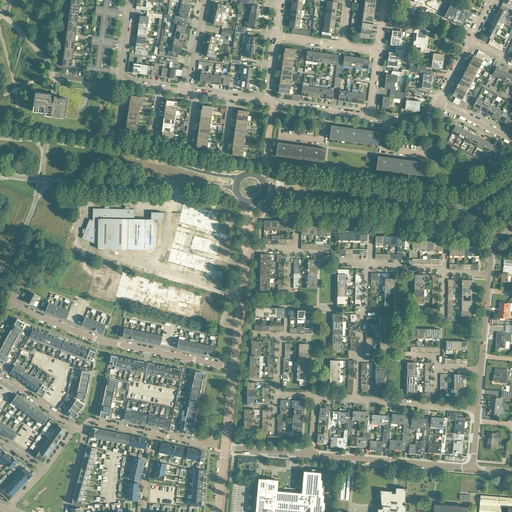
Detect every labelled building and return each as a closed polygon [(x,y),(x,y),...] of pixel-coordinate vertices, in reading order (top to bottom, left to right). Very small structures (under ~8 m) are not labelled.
[(109,7),(110,0),(103,0),(103,6),(96,5),(95,11),(118,13),(118,8),(109,7)] [(143,0),(147,0),(146,7),(142,6),(136,5),(136,9),(147,10),(147,11),(148,11),(149,7),(149,4),(150,1),(149,0),(143,0)] [(251,8),(250,12),(258,13),(259,6),(251,5),(251,0),(239,0),(240,1),(248,3),(248,5),(247,7),(251,8)] [(511,0),(504,0),(504,2),(502,5),(511,9),(511,6),(511,0)] [(225,12),(226,9),(227,6),(225,5),(216,3),(215,8),(214,8),(214,10),(225,12)] [(467,18),(470,13),(459,7),(457,6),(451,3),(444,17),(462,26),(464,22),(466,23),(468,19),(467,18)] [(80,5),(76,5),(70,4),(69,13),(78,14),(80,5)] [(500,8),(498,13),(505,17),(509,19),(511,17),(507,15),(508,12),(510,9),(511,10),(511,9),(502,5),(501,8),(500,8)] [(175,16),(174,20),(181,21),(182,17),(187,18),(188,18),(187,18),(189,11),(180,9),(179,13),(176,13),(175,16)] [(224,19),(224,15),(225,12),(214,10),(213,17),(220,18),(224,19)] [(118,13),(95,11),(95,15),(101,16),(100,26),(106,27),(108,17),(117,18),(118,13)] [(148,11),(147,11),(146,16),(140,15),(140,16),(139,23),(148,24),(152,24),(153,14),(153,11),(148,11)] [(68,22),(73,23),(77,23),(78,14),(69,13),(68,22)] [(498,13),(495,19),(502,23),(506,25),(509,19),(505,17),(498,13)] [(213,17),(211,23),(222,26),(223,23),(224,19),(220,18),(213,17)] [(245,22),(245,25),(256,26),(257,21),(257,20),(246,18),(246,19),(249,19),(249,22),(245,22)] [(495,19),(492,24),(499,28),(502,23),(495,19)] [(174,20),(172,30),(176,31),(184,33),(185,26),(186,27),(186,26),(185,26),(186,22),(181,21),(174,20)] [(76,32),(77,23),(73,23),(68,22),(67,31),(76,32)] [(139,23),(138,30),(147,31),(151,31),(151,28),(147,28),(148,24),(139,23)] [(492,24),(489,30),(497,34),(499,28),(492,24)] [(114,43),(114,38),(105,37),(106,27),(100,26),(99,36),(92,35),(91,40),(114,43)] [(358,38),(368,39),(368,34),(371,35),(372,30),(361,29),(360,33),(359,33),(358,38)] [(147,31),(138,30),(138,36),(146,37),(150,38),(150,35),(146,35),(147,31)] [(172,33),(171,37),(174,37),(183,39),(184,33),(176,31),(172,30),(172,33)] [(392,30),(391,38),(401,39),(401,35),(403,35),(403,32),(392,30)] [(427,48),(429,32),(424,31),(424,32),(420,31),(420,30),(414,30),(414,33),(417,33),(416,41),(413,41),(413,46),(421,47),(427,48)] [(493,40),(494,40),(497,34),(489,30),(486,36),(491,39),(493,40)] [(66,40),(71,40),(75,41),(76,32),(67,31),(66,40)] [(436,36),(441,37),(440,46),(443,50),(449,50),(449,48),(451,48),(453,48),(453,41),(452,41),(452,39),(453,39),(448,38),(448,34),(436,33),(436,36)] [(207,42),(218,45),(218,44),(220,38),(209,35),(208,40),(207,40),(207,42)] [(243,42),(254,44),(254,42),(255,37),(244,35),(243,42)] [(137,43),(145,44),(149,45),(149,41),(146,41),(146,37),(138,36),(137,43)] [(174,40),(173,44),(181,46),(183,39),(174,37),(171,37),(170,39),(174,40)] [(396,46),(396,49),(410,51),(410,48),(403,47),(402,43),(400,43),(401,39),(391,38),(390,45),(396,46)] [(74,50),(75,41),(71,40),(66,40),(64,49),(74,50)] [(96,55),(102,56),(104,47),(113,48),(114,43),(91,40),(91,45),(97,46),(96,55)] [(218,45),(207,42),(206,49),(214,51),(215,47),(218,47),(218,45)] [(242,49),(245,50),(253,51),(254,44),(243,42),(242,49)] [(145,44),(137,43),(136,49),(135,49),(136,50),(135,53),(130,53),(142,55),(147,55),(147,54),(148,53),(148,51),(148,49),(145,48),(145,44)] [(168,50),(167,56),(178,57),(178,53),(181,53),(180,53),(181,46),(173,44),(169,43),(169,46),(172,47),(171,51),(168,50)] [(63,58),(68,58),(72,59),(74,50),(64,49),(63,58)] [(215,61),(215,58),(216,58),(216,55),(213,54),(214,54),(215,52),(214,51),(206,49),(204,55),(210,57),(210,61),(215,61)] [(389,52),(388,59),(398,61),(400,61),(400,57),(402,55),(403,54),(404,54),(404,53),(409,54),(410,51),(396,49),(395,53),(389,52)] [(137,57),(136,64),(134,63),(133,72),(139,73),(140,73),(141,64),(142,57),(142,55),(130,53),(129,56),(135,57),(137,57)] [(432,60),(443,61),(443,58),(444,58),(444,57),(444,55),(431,53),(430,56),(433,56),(432,60)] [(330,64),(337,65),(335,78),(338,78),(341,58),(338,57),(338,55),(332,54),(330,64)] [(88,65),(87,70),(110,73),(110,68),(101,66),(102,56),(96,55),(95,65),(88,65)] [(483,60),(479,58),(476,56),(474,55),(472,59),(482,64),(484,60),(483,60)] [(338,78),(341,78),(343,66),(344,66),(349,66),(350,57),(344,56),(344,57),(344,58),(341,58),(338,78)] [(62,66),(65,67),(71,68),(72,60),(72,59),(68,58),(63,58),(62,66)] [(372,69),(373,63),(369,62),(369,59),(363,58),(361,68),(368,69),(368,68),(372,69)] [(397,65),(398,61),(388,59),(387,67),(398,68),(399,65),(398,65),(397,65)] [(480,68),(482,64),(472,59),(470,63),(480,68)] [(429,67),(442,69),(442,67),(443,67),(443,66),(442,66),(443,61),(432,60),(431,64),(429,64),(429,67)] [(141,64),(140,73),(146,74),(148,65),(148,62),(145,61),(145,65),(141,64)] [(153,74),(157,75),(159,63),(152,62),(151,66),(148,65),(146,74),(153,75),(153,74)] [(157,75),(157,76),(157,75),(161,76),(168,77),(169,68),(165,68),(165,64),(159,63),(157,75)] [(478,72),(480,68),(470,63),(468,67),(478,72)] [(168,77),(175,78),(175,75),(181,76),(182,70),(172,69),(172,65),(170,65),(169,68),(168,77)] [(242,70),(241,74),(249,75),(250,68),(239,66),(239,69),(242,70)] [(476,76),(478,72),(468,67),(466,71),(476,76)] [(503,70),(497,67),(493,75),(499,78),(503,70)] [(499,78),(504,81),(508,73),(503,70),(499,78)] [(206,82),(208,75),(207,75),(208,71),(201,71),(200,76),(200,81),(205,82),(205,83),(206,83),(206,82)] [(473,80),(476,76),(466,71),(464,75),(473,80)] [(221,73),(218,73),(215,72),(214,76),(213,83),(220,84),(221,78),(224,78),(223,85),(229,85),(230,79),(229,78),(229,76),(227,76),(227,75),(221,74),(221,73)] [(240,80),(249,82),(249,81),(249,75),(241,74),(238,73),(237,80),(238,80),(240,80)] [(386,74),(385,81),(395,82),(396,83),(397,79),(397,75),(392,75),(386,74)] [(423,81),(432,83),(433,75),(422,74),(422,77),(423,77),(423,81)] [(471,84),(473,80),(464,75),(461,79),(471,84)] [(230,79),(229,85),(228,90),(241,92),(242,89),(241,89),(241,87),(248,88),(248,86),(249,82),(240,80),(240,84),(237,84),(237,86),(232,86),(232,85),(233,79),(232,79),(230,79)] [(469,88),(471,84),(461,79),(459,83),(469,88)] [(395,82),(385,81),(384,88),(390,89),(396,90),(396,87),(394,87),(395,82)] [(420,88),(431,90),(432,83),(423,81),(422,85),(421,85),(420,88)] [(467,92),(469,88),(459,83),(457,87),(467,92)] [(84,103),(84,102),(86,89),(60,86),(59,98),(57,97),(54,96),(54,97),(51,97),(51,94),(33,91),(31,111),(43,113),(43,112),(45,112),(44,115),(45,115),(44,115),(64,118),(77,119),(78,111),(78,109),(79,106),(80,106),(81,106),(82,105),(83,105),(83,104),(84,104),(84,103)] [(465,96),(467,92),(457,87),(455,91),(465,96)] [(467,97),(465,96),(455,91),(453,95),(456,97),(459,98),(462,100),(464,101),(465,102),(467,97)] [(403,93),(403,95),(402,99),(402,103),(405,103),(405,109),(412,110),(413,101),(409,100),(409,98),(406,98),(405,98),(406,93),(403,93)] [(390,97),(389,97),(383,96),(382,106),(389,107),(393,108),(393,107),(392,107),(393,99),(390,98),(390,97)] [(478,98),(474,106),(475,106),(474,107),(477,109),(477,108),(480,109),(484,102),(478,98)] [(413,101),(412,110),(419,111),(420,100),(417,100),(417,101),(413,101)] [(487,113),(491,105),(491,104),(485,101),(484,102),(480,109),(487,113)] [(487,113),(493,116),(497,108),(491,105),(487,113)] [(493,116),(499,119),(503,112),(497,108),(493,116)] [(503,112),(499,119),(505,122),(509,115),(511,112),(504,109),(503,112)] [(347,127),(344,127),(342,127),(340,126),(331,125),(329,139),(330,138),(334,138),(334,139),(340,140),(341,139),(345,140),(347,127)] [(456,126),(452,133),(456,135),(455,137),(458,138),(459,137),(458,136),(462,129),(456,126)] [(358,129),(355,128),(350,128),(347,127),(345,140),(345,141),(346,141),(346,140),(350,140),(350,142),(356,142),(357,141),(361,142),(361,143),(363,129),(358,129)] [(372,131),(363,129),(361,143),(362,143),(362,142),(366,143),(366,144),(372,145),(373,143),(377,144),(377,145),(378,146),(380,132),(374,131),(372,131)] [(468,132),(462,129),(458,136),(459,137),(464,140),(468,132)] [(464,140),(471,143),(475,135),(468,132),(464,140)] [(481,138),(475,135),(471,143),(477,146),(481,138)] [(477,146),(483,150),(487,142),(481,138),(477,146)] [(277,146),(275,156),(276,156),(276,155),(281,155),(281,156),(287,157),(287,156),(292,157),(293,144),(277,142),(277,146)] [(494,145),(487,142),(483,150),(482,152),(485,153),(486,151),(489,153),(494,145)] [(308,160),(309,146),(293,144),(292,157),(291,158),(292,158),(292,157),(297,157),(297,158),(303,159),(303,158),(308,159),(308,160)] [(494,144),(494,145),(489,153),(493,155),(493,157),(495,158),(497,153),(498,153),(498,154),(499,152),(499,151),(498,151),(500,148),(496,146),(496,145),(494,144)] [(324,162),(326,149),(309,146),(308,160),(308,159),(313,160),(313,161),(319,162),(319,160),(324,161),(324,162)] [(377,160),(376,170),(376,168),(381,169),(381,170),(387,171),(387,170),(392,170),(392,172),(394,158),(378,156),(377,160)] [(410,160),(394,158),(392,172),(392,170),(397,171),(397,172),(403,173),(403,172),(408,173),(408,174),(410,160)] [(426,162),(410,160),(408,174),(408,173),(413,173),(413,174),(419,175),(419,174),(424,175),(424,176),(426,167),(426,162)] [(181,203),(168,262),(204,270),(203,276),(221,280),(222,272),(213,269),(219,242),(210,240),(211,237),(209,236),(209,235),(226,239),(229,227),(218,225),(221,212),(181,203)] [(163,220),(163,212),(151,212),(151,219),(133,219),(134,210),(129,210),(130,208),(126,206),(124,210),(109,209),(109,207),(105,206),(104,209),(93,208),(93,220),(89,219),(86,229),(83,229),(82,233),(84,233),(82,238),(98,244),(98,249),(157,250),(157,220),(163,220)] [(397,236),(397,246),(404,246),(409,246),(409,241),(404,241),(405,236),(397,236)] [(502,273),(501,282),(508,283),(508,282),(511,282),(511,276),(511,275),(511,267),(504,267),(503,271),(504,271),(504,273),(502,273)] [(338,269),(338,274),(337,274),(337,282),(347,282),(347,275),(348,275),(348,274),(348,270),(338,269)] [(385,286),(394,286),(394,273),(385,273),(385,286)] [(201,304),(203,294),(121,274),(115,296),(143,303),(142,305),(198,319),(202,304),(201,304)] [(36,300),(38,295),(30,291),(28,296),(36,300)] [(36,300),(28,296),(25,301),(33,305),(36,300)] [(510,303),(507,303),(506,302),(506,303),(505,303),(505,302),(501,302),(500,307),(501,307),(500,311),(499,311),(498,317),(509,318),(510,303)] [(50,313),(54,305),(48,303),(45,311),(50,313)] [(55,315),(59,307),(54,305),(50,313),(55,315)] [(59,307),(55,315),(61,317),(64,309),(59,307)] [(66,319),(69,311),(64,309),(61,317),(66,319)] [(471,316),(471,309),(461,309),(461,316),(461,320),(468,321),(468,316),(469,316),(471,316)] [(82,325),(87,327),(90,319),(85,317),(82,325)] [(15,323),(14,324),(22,329),(22,328),(25,323),(22,321),(17,319),(15,323)] [(92,329),(95,321),(90,319),(87,327),(92,329)] [(95,321),(92,329),(97,331),(100,323),(95,321)] [(100,323),(97,331),(102,333),(106,325),(100,323)] [(24,330),(22,328),(22,329),(14,324),(11,329),(21,334),(24,330)] [(34,341),(38,330),(33,328),(28,339),(34,341)] [(11,329),(9,333),(19,339),(21,334),(11,329)] [(43,332),(38,330),(34,341),(39,343),(43,332)] [(39,343),(44,345),(48,334),(43,332),(39,343)] [(496,346),(496,347),(498,347),(498,348),(500,348),(509,348),(510,342),(511,342),(511,334),(497,332),(496,338),(498,338),(498,340),(497,340),(496,346)] [(19,339),(9,333),(6,338),(14,342),(14,343),(16,344),(19,339)] [(49,346),(53,336),(48,334),(44,345),(49,346)] [(49,346),(54,348),(58,338),(53,336),(49,346)] [(59,350),(63,340),(58,337),(58,338),(54,348),(59,350)] [(12,347),(14,343),(14,342),(6,338),(3,343),(4,343),(12,347)] [(69,342),(64,340),(60,351),(66,353),(70,342),(69,342)] [(71,355),(72,353),(71,353),(75,344),(70,342),(66,353),(71,355)] [(4,343),(1,347),(10,353),(13,348),(12,347),(4,343)] [(71,353),(72,353),(76,354),(79,346),(75,344),(71,353)] [(75,357),(80,359),(85,348),(79,346),(76,354),(75,357)] [(10,353),(1,347),(0,349),(0,352),(8,357),(10,353)] [(85,348),(80,359),(85,361),(90,350),(89,350),(85,348)] [(91,350),(90,350),(85,361),(91,363),(93,358),(95,352),(91,350)] [(9,357),(8,357),(0,352),(0,358),(5,361),(5,362),(6,363),(9,357)] [(11,371),(10,373),(14,376),(15,376),(22,367),(17,363),(15,362),(13,365),(14,366),(11,371)] [(170,367),(164,366),(162,375),(162,377),(167,379),(170,367)] [(25,372),(26,370),(22,367),(15,376),(19,379),(25,372)] [(495,374),(494,374),(493,381),(500,382),(500,383),(507,383),(508,375),(507,375),(508,369),(495,368),(495,374)] [(29,375),(25,372),(19,379),(24,382),(29,375)] [(306,380),(306,373),(297,372),(297,380),(299,380),(299,385),(306,385),(306,384),(306,380)] [(34,377),(30,374),(29,375),(24,382),(28,385),(34,377)] [(35,376),(34,377),(28,385),(33,388),(39,379),(35,376)] [(385,385),(385,378),(375,378),(375,385),(374,385),(374,390),(383,390),(384,390),(384,385),(385,385)] [(43,383),(44,382),(39,379),(33,388),(37,391),(37,392),(43,383)] [(43,383),(37,392),(42,395),(45,390),(48,387),(43,383)] [(416,391),(416,384),(407,384),(406,396),(413,396),(417,396),(417,391),(416,391)] [(77,392),(75,391),(74,397),(85,399),(86,394),(77,392)] [(191,393),(188,392),(187,398),(199,400),(200,395),(191,393)] [(11,402),(16,405),(21,398),(16,395),(11,402)] [(25,401),(21,398),(16,405),(20,408),(25,401)] [(71,402),(81,409),(84,404),(74,398),(71,402)] [(501,398),(491,398),(490,412),(498,413),(499,405),(501,405),(501,398)] [(30,404),(25,401),(20,408),(25,412),(30,404)] [(68,407),(77,413),(81,409),(71,402),(68,407)] [(30,404),(25,412),(29,415),(34,407),(30,404)] [(101,410),(101,411),(112,414),(113,407),(111,407),(102,405),(101,410)] [(39,411),(34,407),(29,415),(34,418),(39,411)] [(77,413),(68,407),(65,412),(70,415),(74,418),(77,414),(77,413)] [(325,426),(328,426),(329,411),(327,411),(327,414),(326,414),(326,407),(326,408),(320,408),(319,416),(319,417),(325,418),(325,426)] [(129,421),(135,422),(137,412),(137,410),(132,409),(131,412),(129,421)] [(352,420),(358,420),(359,411),(353,410),(353,409),(352,416),(349,416),(349,414),(348,418),(348,428),(351,428),(352,420)] [(195,418),(196,413),(187,411),(185,410),(184,416),(186,416),(186,417),(195,418)] [(332,421),(338,421),(339,412),(333,411),(333,410),(332,417),(329,417),(329,412),(329,411),(328,426),(328,428),(331,429),(332,421)] [(364,429),(367,429),(368,420),(369,416),(368,416),(368,417),(365,417),(365,410),(365,411),(359,411),(358,420),(364,421),(364,429)] [(43,414),(39,411),(34,418),(38,421),(43,414)] [(338,421),(338,423),(344,423),(344,430),(347,430),(348,428),(348,418),(345,418),(345,411),(345,412),(344,412),(339,412),(338,421)] [(147,424),(152,425),(154,416),(155,414),(149,413),(147,424)] [(391,423),(397,424),(398,414),(392,414),(392,413),(391,419),(388,419),(388,417),(387,431),(391,431),(391,423)] [(43,414),(38,421),(42,424),(48,417),(43,414)] [(378,425),(378,415),(372,415),(373,414),(372,414),(371,420),(368,420),(367,429),(367,432),(371,432),(371,424),(378,425)] [(404,415),(398,414),(397,424),(403,424),(402,432),(406,433),(408,415),(405,414),(405,420),(404,420),(404,414),(404,415)] [(384,416),(378,415),(378,425),(384,425),(383,433),(387,434),(387,431),(388,417),(387,421),(384,421),(384,415),(384,416)] [(408,419),(408,415),(406,433),(406,435),(410,436),(411,427),(417,428),(417,418),(412,418),(412,417),(411,417),(411,423),(407,423),(408,419)] [(427,425),(426,435),(430,435),(431,427),(436,427),(437,417),(431,417),(431,416),(430,423),(427,422),(427,421),(427,425)] [(447,417),(447,420),(455,421),(455,427),(464,428),(465,422),(466,422),(459,421),(459,418),(461,418),(461,417),(457,417),(449,416),(447,416),(447,417)] [(437,417),(436,427),(443,428),(442,436),(445,436),(446,433),(446,424),(443,424),(443,417),(443,418),(437,417)] [(423,419),(417,418),(417,428),(423,429),(422,437),(426,437),(426,435),(427,425),(423,424),(424,418),(423,418),(423,419)] [(183,427),(182,427),(193,429),(193,428),(194,424),(185,422),(185,421),(183,421),(181,426),(183,427)] [(2,433),(7,436),(12,429),(7,425),(2,433)] [(66,430),(58,425),(55,429),(62,435),(66,430)] [(327,441),(328,428),(328,426),(325,426),(324,434),(317,433),(317,435),(317,443),(323,443),(323,444),(323,445),(324,438),(327,438),(327,442),(327,441)] [(446,433),(445,436),(458,437),(458,434),(464,434),(464,428),(455,427),(454,433),(446,433)] [(328,428),(327,441),(330,441),(330,448),(330,447),(336,447),(337,437),(337,434),(334,434),(333,437),(331,437),(331,429),(328,428)] [(350,446),(356,446),(357,436),(351,436),(351,428),(348,428),(347,430),(347,440),(350,440),(350,447),(350,446)] [(16,432),(12,429),(7,436),(11,439),(16,432)] [(52,434),(59,439),(62,435),(55,429),(52,434)] [(366,444),(367,432),(367,429),(364,429),(363,437),(357,436),(356,446),(362,447),(362,448),(363,441),(366,442),(366,446),(366,444)] [(337,437),(336,447),(342,448),(342,449),(343,442),(344,442),(346,442),(346,444),(347,440),(347,430),(344,430),(343,437),(337,437)] [(389,449),(395,450),(396,439),(390,439),(391,431),(387,431),(387,434),(386,443),(389,443),(389,450),(389,449)] [(370,440),(371,432),(367,432),(366,444),(369,444),(369,451),(369,450),(375,450),(376,440),(370,440)] [(405,449),(406,435),(406,433),(402,432),(402,440),(396,439),(395,450),(401,450),(401,451),(402,445),(405,445),(405,449)] [(382,441),(376,440),(375,450),(381,451),(381,452),(382,445),(385,446),(384,447),(385,447),(386,447),(386,443),(387,434),(383,433),(382,441)] [(496,440),(500,440),(501,435),(497,435),(497,434),(488,433),(487,448),(495,449),(496,440)] [(59,439),(52,434),(49,438),(56,444),(59,439)] [(409,443),(410,436),(406,435),(405,449),(405,447),(408,448),(408,454),(408,453),(414,454),(415,443),(409,443)] [(426,437),(424,451),(425,451),(425,446),(428,447),(428,453),(428,452),(434,453),(435,443),(429,442),(430,435),(426,435),(426,437)] [(435,443),(434,453),(440,453),(440,454),(441,448),(444,448),(444,445),(445,441),(445,439),(445,436),(442,436),(441,443),(435,443)] [(445,436),(445,439),(453,440),(453,447),(462,447),(463,441),(464,442),(464,441),(457,440),(457,439),(462,440),(462,437),(458,437),(445,436)] [(421,444),(415,443),(414,454),(420,454),(420,455),(421,449),(424,449),(424,451),(426,437),(422,437),(421,444)] [(56,444),(49,438),(45,443),(53,448),(56,444)] [(53,448),(45,443),(42,447),(50,452),(53,448)] [(39,452),(47,457),(50,452),(42,447),(39,452)] [(444,455),(444,456),(458,457),(459,457),(460,453),(463,453),(462,453),(462,447),(453,447),(452,452),(444,452),(444,455)] [(47,457),(39,452),(36,456),(43,461),(47,457)] [(12,457),(8,454),(2,461),(7,465),(12,457)] [(12,457),(7,465),(11,468),(17,460),(12,457)] [(238,458),(238,464),(242,464),(249,465),(249,469),(256,469),(257,459),(258,460),(258,459),(238,458)] [(25,468),(21,472),(28,479),(32,474),(25,468)] [(320,480),(321,472),(304,471),(303,471),(301,493),(277,491),(277,487),(278,480),(271,479),(263,479),(258,478),(258,479),(257,487),(255,511),(323,511),(324,502),(323,502),(323,495),(322,495),(322,487),(321,487),(321,480),(320,480)] [(28,479),(21,472),(17,476),(24,483),(28,479)] [(17,476),(13,480),(20,487),(24,483),(17,476)] [(20,487),(13,480),(9,484),(16,491),(20,487)] [(9,484),(5,489),(12,495),(16,491),(9,484)] [(406,511),(407,504),(403,504),(403,502),(406,502),(407,488),(397,487),(396,493),(393,493),(393,491),(381,490),(382,505),(383,506),(382,508),(378,508),(378,509),(378,511),(406,511)] [(8,499),(12,495),(5,489),(1,493),(8,499)] [(468,511),(469,507),(435,504),(434,511),(511,511),(511,497),(481,495),(479,511),(468,511)]
